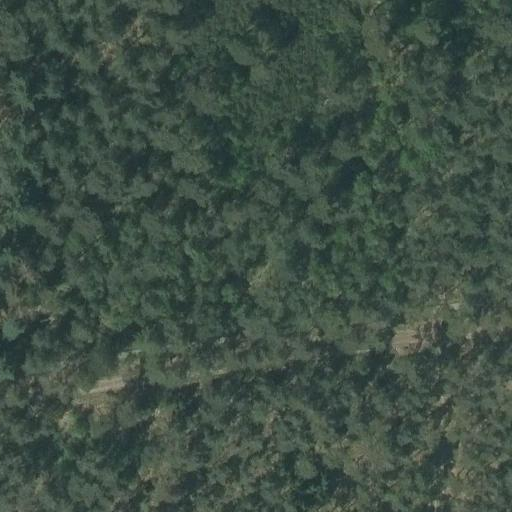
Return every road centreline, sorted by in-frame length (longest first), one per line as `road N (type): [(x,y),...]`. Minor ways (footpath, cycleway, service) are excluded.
road 1 (track): [(511,328),(0,404)]
road 2 (track): [(438,310),(433,511)]
